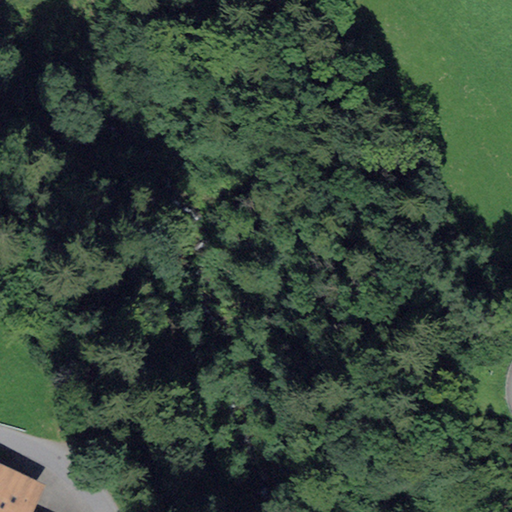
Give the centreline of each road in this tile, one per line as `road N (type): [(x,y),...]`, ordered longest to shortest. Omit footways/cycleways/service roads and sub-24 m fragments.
road 1 (track): [(0,117),(109,215),(159,308),(222,492),(242,511)]
road 2 (unclassified): [(114,511),(40,447),(0,436)]
